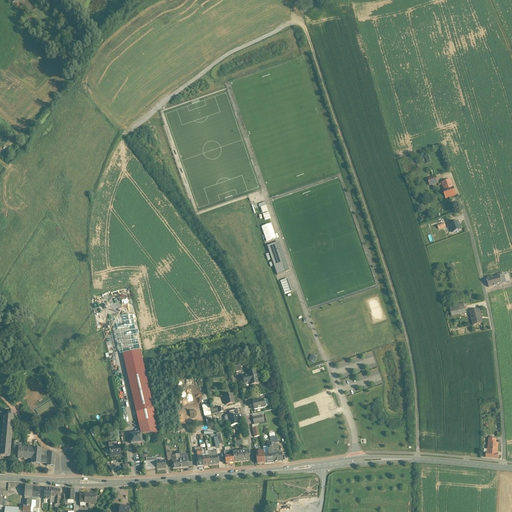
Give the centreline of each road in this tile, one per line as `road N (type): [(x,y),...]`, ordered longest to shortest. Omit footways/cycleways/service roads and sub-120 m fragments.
road 1 (secondary): [(511,467),(392,459),(142,482),(0,477)]
road 2 (track): [(418,459),(404,326),(300,17)]
